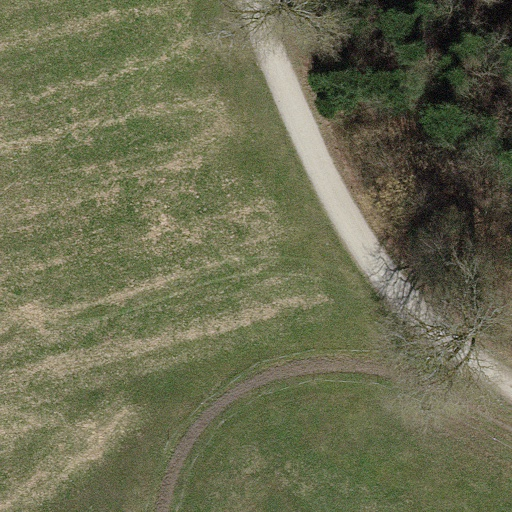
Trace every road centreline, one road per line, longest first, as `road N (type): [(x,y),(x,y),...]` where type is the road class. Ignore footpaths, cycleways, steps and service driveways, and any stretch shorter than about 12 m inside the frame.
road 1 (track): [(511,390),(421,327),(335,218),(245,0)]
road 2 (unknown): [(157,511),(189,427),(232,385),(272,365),(319,355),(379,364),(511,435)]
